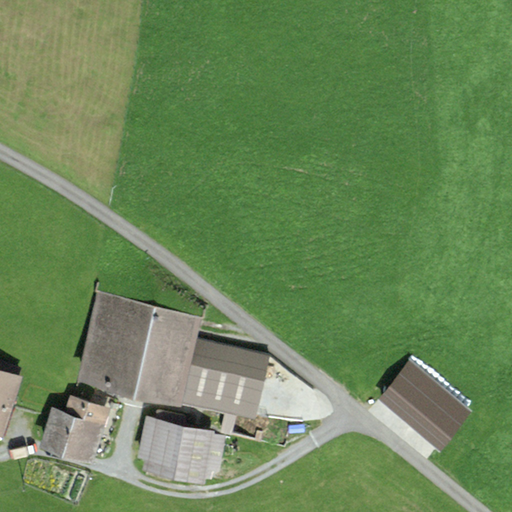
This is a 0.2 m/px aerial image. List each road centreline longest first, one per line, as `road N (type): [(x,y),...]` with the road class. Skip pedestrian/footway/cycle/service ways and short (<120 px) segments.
road 1 (unclassified): [(478,511),(237,314),(107,216),(0,151)]
road 2 (track): [(352,411),(251,478),(213,491),(142,481),(51,450),(0,452)]
